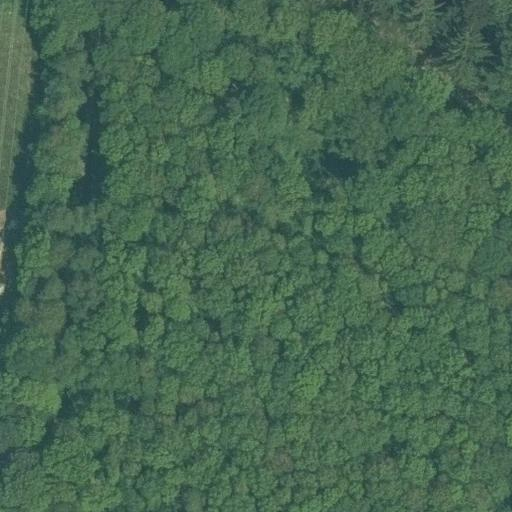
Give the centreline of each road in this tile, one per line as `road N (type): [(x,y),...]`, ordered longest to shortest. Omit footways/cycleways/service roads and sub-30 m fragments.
road 1 (track): [(98,0),(43,511)]
road 2 (track): [(511,138),(337,0)]
